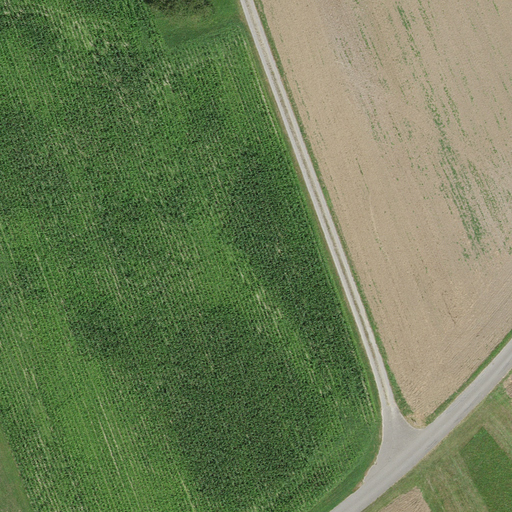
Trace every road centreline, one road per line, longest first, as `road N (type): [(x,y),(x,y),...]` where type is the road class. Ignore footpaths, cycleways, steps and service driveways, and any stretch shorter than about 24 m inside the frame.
road 1 (track): [(409,457),(248,0)]
road 2 (unclassified): [(345,511),(511,352)]
